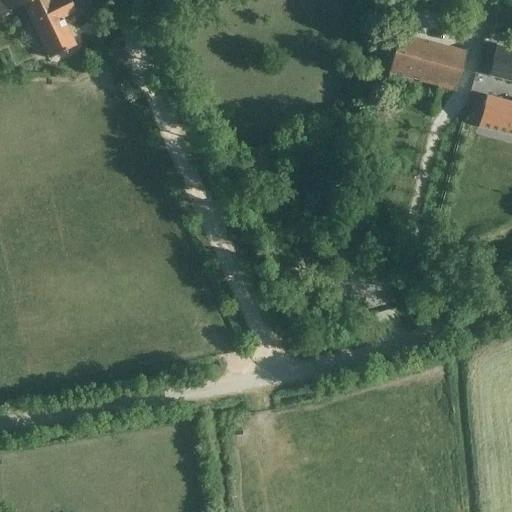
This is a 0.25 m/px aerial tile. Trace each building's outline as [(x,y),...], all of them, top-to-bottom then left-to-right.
[(61,19),(74,12),(68,0),(53,0),(52,0),(0,0),(0,16),(22,6),(48,59),(75,46),(61,19)] [(377,71),(390,74),(455,92),(466,54),(387,33),(377,71)] [(511,50),(495,46),(487,76),(511,82),(511,50)] [(511,103),(487,97),(478,128),(511,137),(511,103)] [(387,114),(348,104),(343,122),(360,126),(358,132),(380,138),(387,114)] [(269,143),(244,150),(251,174),(276,167),(269,143)]
